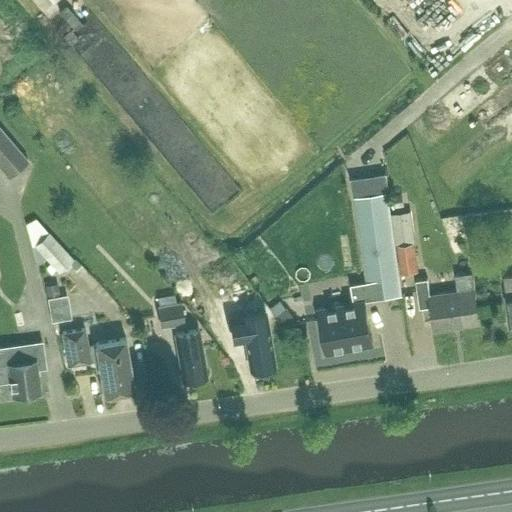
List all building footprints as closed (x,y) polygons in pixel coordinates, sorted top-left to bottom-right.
[(444,119),(433,124),(439,137),(450,132),(444,119)] [(0,125),(0,165),(8,175),(27,158),(0,125)] [(369,297),(386,295),(401,292),(387,189),(355,194),(365,267),(366,279),(369,297)] [(71,257),(34,216),(24,222),(30,246),(32,244),(56,271),(71,257)] [(418,268),(414,240),(397,243),(401,271),(418,268)] [(454,273),(457,288),(429,292),(427,277),(416,279),(420,305),(430,304),(434,328),(479,321),(472,271),(454,273)] [(101,296),(107,291),(95,275),(88,281),(101,296)] [(318,306),(327,350),(372,341),(364,298),(369,297),(366,279),(350,282),(353,299),(318,306)] [(160,326),(184,322),(180,300),(156,304),(160,326)] [(71,318),(69,306),(50,309),(52,321),(71,318)] [(249,368),(273,364),(266,321),(233,326),(235,339),(244,337),(249,368)] [(66,361),(93,357),(90,341),(86,342),(84,326),(61,330),(66,361)] [(181,378),(205,374),(198,327),(174,331),(181,378)] [(102,390),(133,385),(124,335),(90,341),(93,357),(95,368),(98,367),(102,390)] [(35,364),(44,363),(41,339),(0,344),(0,377),(9,377),(11,393),(39,389),(35,364)]
